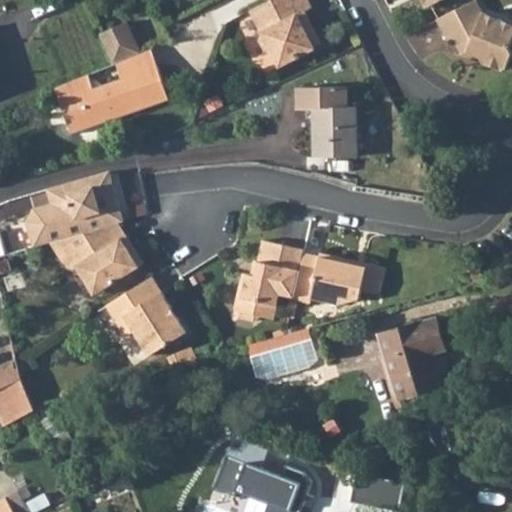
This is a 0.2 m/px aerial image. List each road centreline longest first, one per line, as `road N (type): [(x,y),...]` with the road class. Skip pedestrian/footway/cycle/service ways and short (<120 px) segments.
road 1 (residential): [(511,161),(470,218),(443,224),(253,182),(207,186),(195,220)]
road 2 (residential): [(360,0),(398,71),(449,113),(511,133)]
